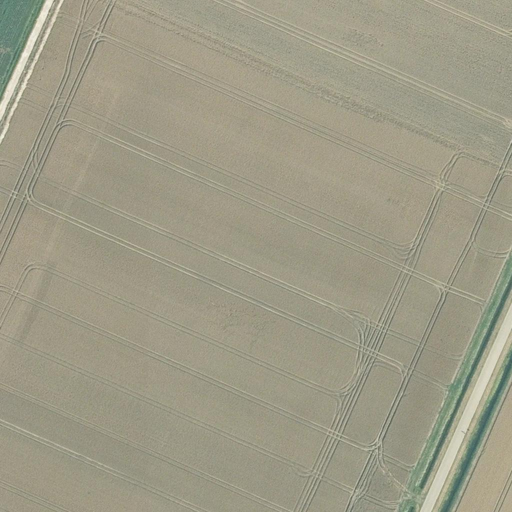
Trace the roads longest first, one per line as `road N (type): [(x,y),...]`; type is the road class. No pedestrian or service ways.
road 1 (unclassified): [(422,511),(511,306)]
road 2 (track): [(0,114),(49,0)]
